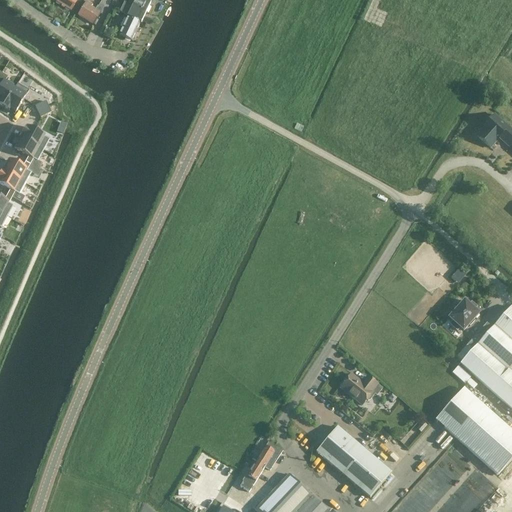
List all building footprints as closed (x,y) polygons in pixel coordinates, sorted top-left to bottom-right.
[(71,11),(78,0),(55,0),(55,1),(71,11)] [(130,0),(128,4),(146,12),(151,3),(145,0),(130,0)] [(103,10),(104,10),(106,5),(102,2),(99,7),(97,6),(95,9),(91,6),(92,4),(87,1),(78,15),(93,24),(100,12),(101,13),(103,10)] [(141,22),(146,12),(128,4),(124,2),(120,12),(128,16),(141,22)] [(119,35),(132,41),(140,24),(127,18),(119,35)] [(114,31),(107,28),(104,34),(111,37),(114,31)] [(0,87),(0,106),(3,108),(15,87),(5,81),(7,78),(1,74),(0,76),(0,87)] [(15,87),(3,108),(9,112),(9,111),(15,114),(29,91),(17,84),(15,87)] [(46,102),(35,107),(38,113),(48,107),(46,102)] [(48,107),(38,113),(40,118),(51,113),(48,107)] [(511,131),(494,115),(487,123),(488,124),(485,127),(484,126),(481,129),(483,131),(477,137),(490,148),(500,137),(503,140),(502,141),(509,148),(511,144),(511,131)] [(27,127),(21,138),(38,148),(44,137),(27,127)] [(21,138),(15,149),(32,159),(38,148),(21,138)] [(8,161),(2,172),(25,184),(31,173),(27,171),(30,165),(25,163),(22,168),(8,161)] [(2,172),(0,175),(0,184),(10,190),(7,196),(12,198),(15,193),(19,195),(25,184),(2,172)] [(0,199),(0,213),(7,217),(13,206),(9,204),(12,198),(7,196),(4,201),(0,199)] [(451,276),(458,283),(466,274),(460,267),(451,276)] [(477,307),(471,302),(469,305),(464,301),(448,318),(452,322),(450,324),(458,331),(459,329),(463,332),(479,313),(475,309),(477,307)] [(511,372),(510,370),(511,367),(511,306),(493,328),(492,328),(487,324),(474,338),(479,343),(461,363),(502,400),(511,409),(511,372)] [(459,366),(453,372),(466,383),(471,377),(459,366)] [(341,387),(358,400),(362,404),(373,390),(373,389),(377,383),(367,375),(362,381),(352,373),(341,387)] [(464,388),(453,400),(435,420),(498,476),(511,460),(511,431),(477,400),(464,388)] [(337,427),(316,452),(370,498),(391,473),(337,427)] [(269,444),(259,459),(254,456),(252,459),(257,462),(257,463),(265,469),(270,473),(283,452),(269,444)] [(257,463),(243,484),(242,483),(240,487),(246,491),(233,511),(247,511),(257,497),(249,492),(251,489),(256,483),(261,486),(266,478),(261,475),(265,469),(257,463)] [(254,511),(255,511),(334,511),(332,509),(329,511),(314,497),(312,496),(311,496),(289,474),(254,511)]
